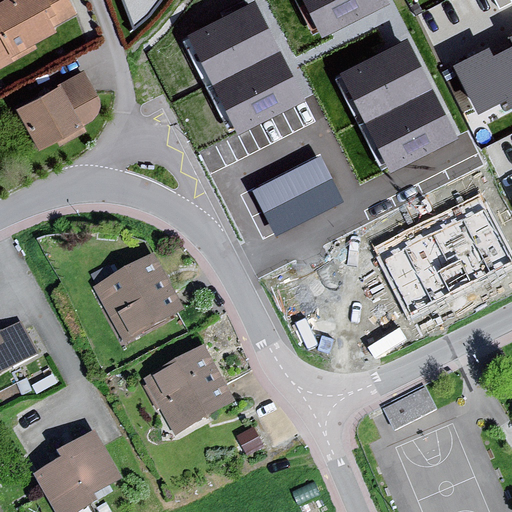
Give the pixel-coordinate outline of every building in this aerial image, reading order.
[(0,70),(36,52),(33,46),(55,34),(53,31),(74,19),(63,0),(3,0),(0,2),(0,70)] [(123,0),(134,27),(150,14),(160,0),(123,0)] [(390,4),(387,0),(303,0),(322,38),(390,4)] [(306,101),(255,1),(187,35),(238,135),(306,101)] [(489,47),(453,65),(478,114),(506,99),(510,107),(511,106),(511,35),(509,37),(511,41),(511,45),(494,55),(489,47)] [(458,138),(407,38),(339,72),(390,172),(458,138)] [(84,74),(15,111),(36,152),(55,142),(60,151),(86,138),(80,126),(91,118),(96,113),(98,103),(84,74)] [(321,156),(254,190),(277,235),(344,201),(321,156)] [(511,255),(481,194),(374,247),(410,319),(459,295),(511,268),(511,255)] [(153,260),(92,294),(123,349),(184,315),(153,260)] [(0,375),(37,357),(21,326),(0,336),(0,375)] [(175,441),(235,407),(202,350),(143,384),(175,441)] [(427,389),(385,410),(397,433),(438,412),(427,389)] [(122,486),(95,435),(58,455),(63,463),(34,478),(52,511),(90,511),(93,511),(89,504),(122,486)]
